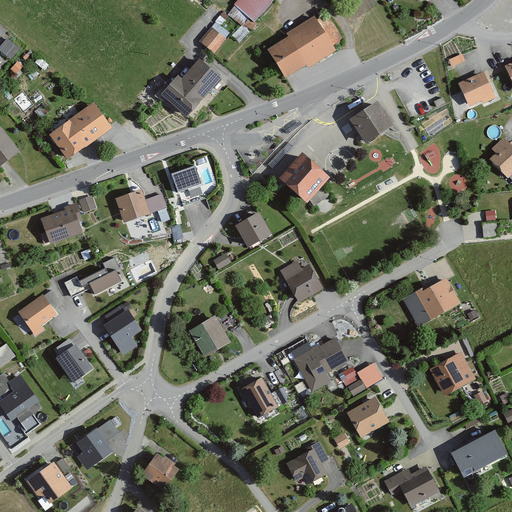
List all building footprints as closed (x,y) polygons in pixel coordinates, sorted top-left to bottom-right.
[(272,0),(237,0),(233,5),(253,22),(272,0)] [(315,22),(311,17),(284,34),(285,37),(265,50),(283,78),(304,65),(306,68),(334,51),(332,47),(342,41),(325,15),(315,22)] [(223,40),(209,29),(198,43),(213,54),(223,40)] [(5,38),(0,44),(0,52),(9,60),(18,49),(5,38)] [(448,61),(451,67),(462,62),(459,56),(448,61)] [(220,79),(197,59),(179,79),(175,75),(157,95),(185,119),(220,79)] [(468,108),(480,102),(481,105),(493,99),(481,73),(457,85),(468,108)] [(445,104),(443,99),(434,102),(436,108),(445,104)] [(110,130),(90,103),(65,121),(66,122),(46,136),(65,162),(110,130)] [(394,131),(378,107),(351,125),(367,149),(394,131)] [(301,121),(285,131),(288,135),(303,124),(301,121)] [(131,130),(120,122),(112,133),(122,141),(131,130)] [(0,165),(17,152),(0,129),(0,165)] [(507,145),(501,139),(490,150),(494,155),(487,161),(509,182),(511,179),(511,140),(507,145)] [(293,147),(289,143),(268,166),(273,170),(293,147)] [(330,199),(322,186),(329,179),(302,155),(278,182),(306,206),(309,202),(313,209),(330,199)] [(199,186),(192,166),(167,175),(175,195),(199,186)] [(165,209),(160,195),(143,201),(140,191),(114,200),(123,224),(165,209)] [(93,209),(90,197),(78,201),(82,212),(93,209)] [(79,224),(72,205),(61,209),(62,211),(38,220),(43,234),(39,236),(42,245),(47,243),(48,246),(80,234),(76,225),(79,224)] [(268,233),(257,213),(232,227),(243,247),(268,233)] [(498,237),(496,223),(480,225),(482,239),(498,237)] [(228,263),(224,254),(211,260),(216,269),(228,263)] [(117,270),(111,259),(100,264),(102,269),(77,281),(75,277),(62,284),(69,299),(89,290),(92,295),(118,283),(113,272),(117,270)] [(299,269),(295,262),(278,271),(295,303),(319,290),(306,265),(299,269)] [(424,290),(422,287),(400,299),(416,328),(459,304),(445,278),(424,290)] [(41,298),(39,296),(15,313),(32,337),(43,330),(40,326),(55,316),(52,312),(60,306),(50,292),(41,298)] [(128,337),(139,330),(120,305),(102,318),(105,323),(100,327),(122,357),(135,347),(128,337)] [(476,318),(473,311),(465,315),(468,322),(476,318)] [(228,343),(212,316),(186,332),(202,359),(228,343)] [(309,349),(306,343),(289,353),(293,359),(292,360),(310,393),(328,383),(324,375),(347,362),(333,339),(317,348),(315,345),(309,349)] [(90,369),(73,344),(71,346),(67,340),(52,350),(56,357),(53,359),(70,383),(90,369)] [(0,367),(14,357),(4,345),(0,347),(0,367)] [(473,381),(459,354),(428,370),(442,397),(473,381)] [(381,380),(372,363),(355,373),(359,380),(346,387),(352,396),(381,380)] [(37,402),(18,375),(8,382),(2,374),(0,375),(0,409),(9,421),(14,418),(26,434),(38,425),(27,409),(37,402)] [(277,407),(259,378),(239,390),(256,419),(277,407)] [(286,403),(278,389),(270,394),(279,408),(286,403)] [(473,397),(478,406),(485,402),(480,393),(473,397)] [(498,398),(503,406),(510,402),(505,394),(498,398)] [(387,422),(373,397),(344,412),(358,437),(387,422)] [(511,410),(502,416),(507,425),(511,422),(511,410)] [(111,447),(96,426),(79,438),(87,449),(79,454),(86,465),(111,447)] [(504,454),(492,431),(448,454),(458,473),(470,466),(472,471),(504,454)] [(348,445),(343,433),(331,438),(337,450),(348,445)] [(294,482),(301,479),(304,485),(324,474),(320,465),(327,461),(317,442),(304,449),(305,452),(284,463),(294,482)] [(273,451),(276,456),(283,452),(280,447),(273,451)] [(161,459),(153,454),(139,475),(163,492),(177,470),(172,467),(174,465),(163,457),(161,459)] [(69,472),(61,461),(57,464),(65,475),(69,472)] [(25,482),(36,497),(43,498),(47,504),(68,489),(50,464),(25,482)] [(409,475),(406,470),(383,482),(390,496),(400,491),(408,507),(437,491),(424,467),(409,475)]
